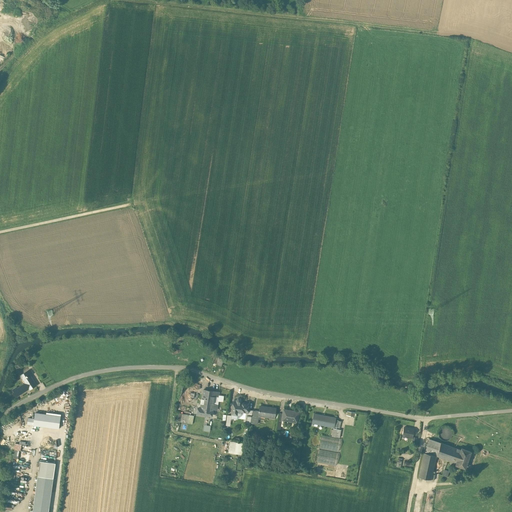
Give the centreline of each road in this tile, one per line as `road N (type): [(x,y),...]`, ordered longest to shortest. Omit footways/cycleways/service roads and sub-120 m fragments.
road 1 (unclassified): [(511,409),(428,418),(285,396),(186,368),(138,367),(74,377),(0,416)]
road 2 (track): [(136,0),(383,27)]
